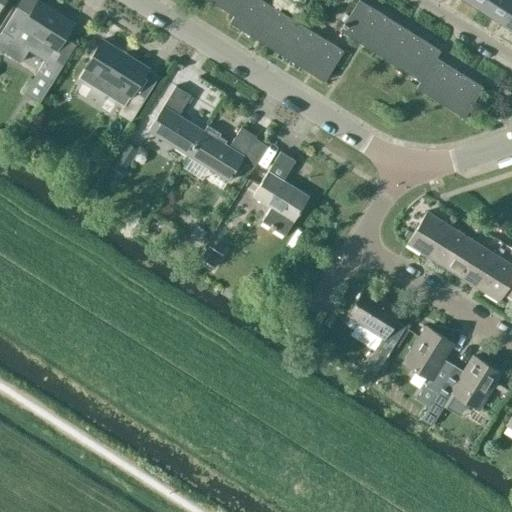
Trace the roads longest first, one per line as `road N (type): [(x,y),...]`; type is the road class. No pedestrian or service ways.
road 1 (residential): [(135,0),(408,170)]
road 2 (residential): [(408,170),(356,254),(511,351)]
